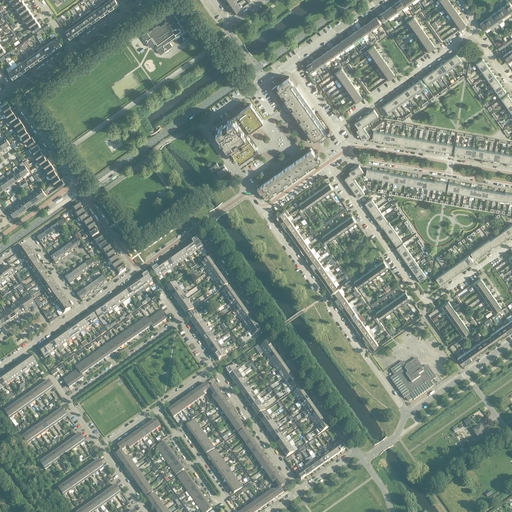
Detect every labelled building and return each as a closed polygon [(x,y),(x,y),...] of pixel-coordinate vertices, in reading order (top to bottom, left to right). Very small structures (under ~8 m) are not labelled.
[(22,0),(20,0),(15,5),(18,9),(25,4),(22,0)] [(103,0),(103,1),(110,10),(114,7),(109,0),(103,0)] [(237,3),(235,0),(232,0),(227,4),(230,8),(237,3)] [(399,0),(397,1),(402,9),(404,11),(409,8),(407,5),(403,0),(399,0)] [(449,1),(448,0),(447,0),(441,4),(444,8),(451,3),(449,1)] [(110,10),(103,1),(99,4),(105,13),(110,10)] [(402,9),(397,1),(394,3),(395,4),(393,5),(398,12),(402,9)] [(241,8),(237,3),(230,8),(233,13),(241,8)] [(453,6),(451,3),(444,8),(447,12),(454,8),(453,7),(453,6)] [(28,8),(25,4),(18,9),(21,13),(28,8)] [(105,13),(99,4),(95,7),(96,9),(101,16),(105,13)] [(398,12),(393,5),(391,6),(388,8),(393,15),(398,12)] [(504,6),(501,8),(506,15),(507,18),(511,15),(510,12),(505,6),(504,7),(504,6)] [(31,13),(28,8),(21,13),(24,18),(31,13)] [(385,10),(384,12),(390,21),(395,18),(393,15),(388,8),(385,10)] [(455,9),(454,8),(447,12),(450,17),(457,12),(455,9)] [(506,15),(501,8),(498,10),(498,11),(497,12),(502,18),(506,15)] [(101,16),(96,9),(92,12),(96,19),(101,16)] [(163,16),(164,18),(167,21),(160,26),(159,25),(158,25),(153,28),(152,29),(148,31),(148,30),(141,35),(142,36),(142,37),(143,40),(145,40),(146,42),(146,43),(148,46),(149,46),(149,47),(150,46),(155,43),(158,46),(156,47),(160,54),(161,53),(163,53),(165,52),(165,50),(167,49),(168,49),(171,47),(171,46),(172,46),(170,42),(175,38),(179,44),(180,43),(182,43),(184,41),(184,40),(186,39),(187,39),(190,37),(190,36),(191,35),(187,28),(185,30),(182,27),(183,26),(188,23),(188,21),(188,20),(186,18),(185,17),(183,16),(184,14),(182,12),(181,12),(180,10),(174,15),(173,13),(174,12),(171,9),(167,11),(168,12),(163,16)] [(90,10),(85,13),(92,22),(96,19),(92,12),(90,10)] [(382,13),(379,15),(385,24),(390,21),(384,12),(382,13)] [(459,15),(457,12),(450,17),(453,21),(460,16),(459,15)] [(495,12),(493,14),(497,21),(499,23),(503,21),(502,18),(497,12),(496,13),(495,12)] [(35,17),(31,13),(24,18),(27,22),(35,17)] [(92,22),(85,13),(81,16),(88,25),(92,22)] [(499,23),(497,21),(493,14),(490,16),(490,17),(489,17),(495,26),(499,23)] [(81,16),(77,19),(83,29),(88,25),(81,16)] [(461,17),(460,16),(453,21),(456,25),(463,20),(461,17)] [(38,21),(35,17),(27,22),(30,27),(38,21)] [(374,18),(372,20),(377,27),(381,23),(377,17),(375,18),(374,18)] [(407,22),(410,26),(417,22),(416,20),(414,17),(407,22)] [(495,26),(489,17),(487,18),(484,20),(489,27),(491,29),(495,26)] [(77,19),(72,22),(73,23),(79,32),(83,29),(77,19)] [(377,27),(372,20),(369,22),(367,23),(372,30),(377,27)] [(466,24),(463,20),(456,25),(459,29),(465,25),(464,25),(466,24)] [(489,27),(484,20),(480,23),(481,24),(485,30),(489,27)] [(41,26),(38,21),(30,27),(34,31),(41,26)] [(417,23),(417,22),(410,26),(413,30),(420,25),(418,23),(417,23)] [(79,32),(73,23),(68,26),(70,28),(74,35),(79,32)] [(372,30),(367,23),(365,25),(365,24),(362,26),(367,33),(372,30)] [(422,28),(420,25),(413,30),(416,34),(422,30),(422,29),(422,28)] [(367,33),(362,26),(359,28),(360,29),(358,30),(363,37),(367,33)] [(74,35),(70,28),(65,31),(70,38),(74,35)] [(363,37),(358,30),(356,31),(353,33),(358,40),(363,37)] [(423,31),(422,30),(416,34),(419,39),(426,34),(424,31),(423,31)] [(358,40),(353,33),(350,35),(349,36),(353,43),(358,40)] [(428,37),(426,34),(419,39),(422,43),(428,38),(427,37),(428,37)] [(51,38),(52,40),(57,47),(62,44),(55,35),(51,38)] [(353,43),(349,36),(347,38),(346,37),(344,39),(349,46),(353,43)] [(429,40),(428,38),(422,43),(425,47),(432,42),(430,39),(429,40)] [(349,46),(344,39),(341,41),(341,42),(339,43),(344,50),(349,46)] [(57,47),(52,40),(48,43),(53,50),(57,47)] [(434,46),(432,42),(425,47),(428,51),(433,47),(434,46)] [(53,50),(48,43),(44,46),(48,53),(53,50)] [(344,50),(339,43),(337,44),(334,46),(339,53),(344,50)] [(367,50),(370,54),(376,50),(376,49),(376,48),(374,45),(367,50)] [(48,53),(44,46),(39,49),(44,56),(48,53)] [(339,53),(334,46),(331,48),(332,48),(330,50),(335,56),(339,53)] [(44,56),(39,49),(35,52),(40,59),(44,56)] [(335,56),(330,50),(328,51),(325,52),(330,60),(335,56)] [(377,51),(376,50),(370,54),(373,59),(380,54),(378,51),(377,51)] [(40,59),(35,52),(30,55),(35,62),(40,59)] [(330,60),(325,52),(322,54),(322,55),(320,56),(325,63),(330,60)] [(511,59),(507,53),(503,55),(504,57),(508,63),(511,59)] [(382,57),(380,54),(373,59),(376,63),(382,58),(381,57),(382,57)] [(454,56),(452,57),(457,64),(462,61),(456,54),(454,55),(454,56)] [(35,62),(30,55),(26,59),(31,66),(35,62)] [(327,65),(325,63),(320,56),(319,57),(318,57),(316,59),(321,66),(323,65),(324,67),(327,65)] [(457,64),(452,57),(451,59),(450,58),(448,60),(453,67),(457,64)] [(383,60),(382,58),(376,63),(379,67),(386,62),(384,59),(383,60)] [(474,64),(477,68),(485,63),(483,61),(484,61),(482,58),(474,64)] [(13,59),(9,62),(11,65),(18,75),(22,72),(17,65),(13,59)] [(31,66),(26,59),(21,62),(26,69),(31,66)] [(321,66),(316,59),(313,61),(311,63),(316,69),(321,66)] [(453,67),(448,60),(445,61),(446,62),(444,63),(449,70),(453,67)] [(26,69),(21,62),(17,65),(22,72),(26,69)] [(388,65),(386,62),(379,67),(382,71),(388,66),(387,65),(388,65)] [(316,69),(311,63),(309,64),(306,66),(311,73),(316,69)] [(449,70),(444,63),(442,65),(442,64),(439,65),(445,73),(449,70)] [(486,65),(485,63),(477,68),(480,72),(488,67),(486,64),(486,65)] [(18,75),(11,65),(6,69),(13,78),(18,75)] [(445,73),(439,65),(437,67),(438,68),(436,69),(441,76),(445,73)] [(389,68),(388,66),(382,71),(385,75),(391,70),(390,68),(389,68)] [(490,69),(488,67),(480,72),(483,76),(490,71),(489,70),(490,69)] [(334,73),(337,77),(344,73),(343,71),(344,71),(341,68),(334,73)] [(441,76),(436,69),(434,70),(433,70),(431,71),(437,79),(441,76)] [(394,74),(391,70),(385,75),(388,80),(393,76),(393,75),(394,74)] [(437,79),(431,71),(429,73),(429,74),(427,75),(432,82),(437,79)] [(492,73),(490,71),(483,76),(486,80),(494,75),(492,73)] [(345,74),(344,73),(337,77),(340,81),(347,77),(345,74)] [(432,82),(427,75),(426,76),(425,76),(423,77),(428,85),(432,82)] [(496,77),(494,75),(486,80),(489,85),(496,80),(495,78),(496,77)] [(272,89),(309,141),(309,142),(310,142),(319,136),(321,138),(331,130),(318,111),(315,113),(289,76),(272,88),(272,89)] [(349,79),(347,77),(340,81),(343,86),(350,81),(349,80),(349,79)] [(419,81),(417,83),(422,90),(426,87),(421,79),(418,81),(419,81)] [(497,81),(496,80),(489,85),(492,89),(500,83),(498,81),(497,81)] [(351,82),(350,81),(343,86),(346,90),(353,85),(351,82)] [(422,90),(417,83),(415,84),(414,83),(412,85),(418,93),(422,90)] [(502,86),(500,83),(492,89),(495,93),(502,88),(501,86),(502,86)] [(355,88),(353,85),(346,90),(349,94),(356,89),(355,88)] [(418,93),(412,85),(410,86),(410,87),(408,88),(413,96),(418,93)] [(413,96),(408,88),(407,90),(406,89),(404,91),(409,98),(413,96)] [(503,90),(502,88),(495,93),(498,97),(506,92),(504,89),(503,90)] [(357,91),(356,89),(349,94),(352,98),(359,93),(357,90),(357,91)] [(409,98),(404,91),(401,92),(402,93),(400,94),(405,101),(409,98)] [(362,97),(359,93),(352,98),(355,102),(361,98),(362,97)] [(405,101),(400,94),(398,96),(398,95),(395,97),(401,104),(405,101)] [(509,96),(507,94),(500,99),(503,104),(510,99),(508,97),(509,96)] [(401,104),(395,97),(393,98),(393,99),(392,100),(397,107),(401,104)] [(511,100),(510,99),(503,104),(506,108),(511,103),(511,100)] [(397,107),(392,100),(390,101),(389,101),(387,102),(393,110),(397,107)] [(0,111),(0,113),(11,106),(7,101),(0,106),(2,110),(0,111)] [(385,105),(380,109),(385,116),(393,110),(387,102),(385,104),(385,105)] [(233,115),(218,126),(216,127),(216,128),(216,129),(217,130),(227,144),(238,159),(239,160),(239,161),(240,161),(242,160),(241,159),(255,150),(257,149),(257,148),(257,147),(256,146),(247,133),(261,123),(263,122),(263,121),(263,120),(262,119),(252,105),(251,104),(251,103),(250,103),(250,104),(248,105),(233,115)] [(14,111),(11,106),(0,113),(0,114),(1,116),(4,113),(7,116),(14,111)] [(369,111),(368,111),(373,119),(378,115),(374,109),(371,110),(370,109),(369,110),(369,111)] [(17,116),(14,111),(7,116),(9,120),(5,122),(6,124),(17,116)] [(373,119),(368,111),(367,112),(367,111),(365,113),(366,114),(364,116),(369,122),(373,119)] [(21,121),(17,116),(6,124),(8,126),(11,123),(14,126),(21,121)] [(360,117),(359,118),(364,125),(369,122),(364,116),(362,117),(361,116),(359,117),(360,117)] [(364,125),(359,118),(358,119),(357,118),(356,119),(357,121),(355,122),(359,128),(359,129),(363,126),(364,125)] [(24,126),(21,121),(14,126),(16,129),(12,132),(13,134),(24,126)] [(28,131),(24,126),(13,134),(15,135),(18,133),(21,136),(28,131)] [(359,129),(359,128),(356,130),(358,132),(356,134),(358,135),(359,136),(366,131),(363,126),(359,129)] [(31,136),(28,131),(21,136),(23,139),(19,142),(20,144),(31,136)] [(370,135),(366,131),(359,136),(359,137),(360,139),(362,138),(363,140),(370,135)] [(20,144),(18,145),(19,147),(25,143),(28,146),(35,141),(31,136),(20,144)] [(0,141),(0,143),(3,148),(6,152),(9,149),(7,147),(6,147),(10,144),(5,137),(1,139),(2,140),(0,141)] [(37,143),(29,148),(27,150),(30,153),(28,154),(29,156),(40,148),(37,143)] [(44,153),(40,148),(29,156),(30,158),(34,155),(36,158),(44,153)] [(264,194),(263,195),(265,198),(319,159),(317,156),(318,156),(316,152),(315,153),(311,148),(310,148),(257,185),(257,186),(261,191),(262,191),(264,194)] [(47,158),(44,153),(36,158),(39,162),(35,164),(36,166),(47,158)] [(218,157),(206,165),(213,174),(217,172),(220,176),(228,170),(218,157)] [(51,163),(47,158),(36,166),(37,168),(41,165),(43,168),(51,163)] [(18,169),(22,175),(23,176),(26,174),(26,173),(29,171),(22,161),(19,164),(20,166),(21,166),(22,166),(18,169)] [(54,168),(51,163),(43,168),(45,171),(42,174),(43,176),(54,168)] [(354,166),(353,167),(358,174),(363,171),(359,165),(356,166),(355,165),(354,166)] [(12,174),(16,180),(16,181),(20,178),(19,177),(22,175),(18,169),(16,166),(12,168),(14,171),(15,170),(15,171),(12,174)] [(358,174),(353,167),(352,168),(352,167),(350,168),(351,170),(349,172),(351,174),(354,178),(358,174)] [(57,173),(54,168),(43,176),(44,177),(48,175),(50,178),(57,173)] [(5,178),(10,184),(10,185),(14,183),(13,182),(16,180),(12,174),(9,170),(6,173),(8,175),(9,175),(5,178)] [(61,178),(57,173),(50,178),(52,181),(49,184),(50,186),(61,178)] [(351,174),(345,178),(346,181),(345,182),(346,183),(347,184),(355,179),(354,178),(351,174)] [(0,181),(0,184),(3,189),(4,190),(7,187),(7,186),(10,184),(5,178),(3,175),(0,176),(0,177),(1,180),(2,179),(3,180),(0,181)] [(64,183),(61,178),(50,186),(51,187),(55,185),(57,188),(64,183)] [(358,183),(355,179),(347,184),(348,185),(347,185),(348,187),(350,186),(351,188),(358,183)] [(333,189),(329,183),(327,185),(326,184),(324,186),(329,192),(333,189)] [(361,188),(358,183),(351,188),(353,190),(351,191),(353,193),(353,192),(354,193),(361,188)] [(329,192),(324,186),(322,187),(323,188),(321,189),(325,195),(329,192)] [(35,193),(39,199),(39,200),(42,198),(41,197),(45,194),(40,187),(37,190),(37,191),(35,193)] [(364,193),(361,188),(354,193),(354,194),(355,196),(357,195),(358,197),(364,193)] [(325,195),(321,189),(318,191),(318,190),(316,192),(321,198),(325,195)] [(28,197),(32,203),(33,204),(35,203),(35,202),(39,199),(35,193),(34,192),(30,194),(31,195),(28,197)] [(321,198),(316,192),(314,193),(315,194),(312,195),(316,201),(321,198)] [(167,197),(164,193),(159,193),(156,198),(159,202),(165,202),(167,197)] [(316,201),(312,195),(310,197),(310,196),(308,198),(312,204),(316,201)] [(22,202),(26,208),(27,209),(29,207),(29,206),(32,203),(28,197),(24,199),(25,200),(22,202)] [(312,204),(308,198),(306,199),(306,200),(304,201),(308,207),(312,204)] [(365,203),(369,208),(375,203),(371,198),(365,203)] [(15,206),(20,212),(20,213),(23,212),(22,211),(26,208),(22,202),(21,201),(18,203),(18,204),(15,206)] [(308,207),(304,201),(302,203),(301,202),(299,204),(304,210),(308,207)] [(70,214),(71,216),(82,208),(79,203),(72,208),(74,212),(70,214)] [(378,208),(375,203),(369,208),(372,212),(378,208)] [(12,209),(9,211),(14,218),(16,216),(16,215),(20,212),(15,206),(11,208),(12,209)] [(86,213),(82,208),(71,216),(73,218),(76,215),(79,218),(86,213)] [(381,213),(378,208),(372,212),(375,217),(381,213)] [(286,209),(277,216),(278,218),(278,219),(280,222),(281,221),(280,221),(288,216),(290,214),(286,209)] [(89,218),(86,213),(79,218),(81,222),(77,224),(78,226),(89,218)] [(385,217),(381,213),(375,217),(378,222),(385,217)] [(291,220),(288,216),(280,221),(281,221),(284,225),(284,226),(291,220)] [(349,217),(347,218),(352,225),(356,222),(352,216),(350,218),(349,217)] [(388,222),(385,217),(378,222),(382,227),(383,226),(382,226),(388,222)] [(56,224),(61,230),(61,231),(65,228),(64,228),(67,225),(62,218),(60,220),(60,221),(56,224)] [(93,223),(89,218),(78,226),(79,228),(83,225),(85,228),(93,223)] [(352,225),(347,218),(345,220),(346,220),(344,222),(348,228),(352,225)] [(294,225),(291,220),(284,226),(284,225),(283,226),(285,229),(286,228),(287,230),(294,225)] [(389,221),(388,222),(382,226),(383,226),(386,231),(392,226),(389,221)] [(348,228),(344,222),(341,224),(341,223),(339,224),(343,231),(348,228)] [(50,228),(54,234),(55,235),(58,233),(58,232),(61,230),(56,224),(56,223),(53,225),(54,226),(50,228)] [(96,228),(93,223),(85,228),(88,231),(84,234),(85,236),(96,228)] [(343,231),(339,224),(337,225),(337,226),(335,228),(339,234),(343,231)] [(297,230),(294,225),(287,230),(290,235),(297,230)] [(395,231),(392,226),(386,231),(389,235),(395,231)] [(44,233),(48,239),(48,240),(52,237),(51,236),(54,234),(50,228),(49,227),(47,229),(47,230),(44,233)] [(100,233),(96,228),(85,236),(86,237),(90,235),(92,238),(100,233)] [(339,234),(335,228),(333,229),(332,229),(330,230),(335,237),(339,234)] [(301,234),(297,230),(290,235),(294,239),(301,234)] [(335,237),(330,230),(329,231),(329,232),(327,234),(331,240),(335,237)] [(508,236),(504,230),(499,233),(504,239),(508,236)] [(399,235),(395,231),(389,235),(392,240),(399,235)] [(45,241),(48,239),(44,233),(43,232),(41,234),(37,237),(42,244),(46,242),(45,241)] [(303,233),(301,234),(294,239),(297,244),(306,237),(303,233)] [(504,239),(499,233),(494,236),(499,243),(504,239)] [(331,240),(327,234),(325,235),(324,235),(322,236),(327,243),(331,240)] [(95,242),(98,246),(105,240),(102,235),(90,243),(92,245),(95,242)] [(402,240),(399,235),(392,240),(396,245),(402,240)] [(494,236),(490,239),(490,240),(494,245),(493,245),(494,246),(499,243),(494,236)] [(306,237),(297,244),(300,249),(307,244),(310,242),(307,237),(306,237)] [(70,243),(74,249),(75,250),(77,248),(77,247),(81,245),(76,238),(72,240),(73,241),(70,243)] [(197,239),(192,242),(200,254),(201,253),(199,250),(202,247),(197,239)] [(489,239),(485,242),(489,248),(493,245),(494,245),(490,240),(490,239),(489,239)] [(109,245),(105,240),(98,246),(100,249),(96,251),(97,253),(109,245)] [(63,248),(68,254),(71,253),(70,252),(74,249),(70,243),(69,242),(66,245),(63,248)] [(200,254),(192,242),(188,245),(193,253),(197,251),(199,254),(200,254)] [(489,248),(485,242),(480,245),(484,252),(489,248)] [(396,247),(400,252),(406,248),(403,243),(396,247)] [(311,249),(307,244),(300,249),(303,253),(311,249)] [(112,250),(109,245),(97,253),(99,255),(102,252),(105,255),(112,250)] [(193,253),(188,245),(183,248),(191,260),(192,259),(190,256),(193,253)] [(484,252),(480,245),(475,249),(480,255),(484,252)] [(19,252),(23,257),(30,251),(27,247),(19,252)] [(57,252),(61,258),(62,259),(64,257),(64,256),(68,254),(63,248),(63,247),(59,249),(60,250),(57,252)] [(191,260),(183,248),(179,251),(185,260),(188,257),(191,261),(191,260)] [(409,252),(406,248),(400,252),(403,257),(409,252)] [(314,253),(311,249),(303,253),(307,258),(314,253)] [(480,255),(475,249),(470,252),(475,258),(480,255)] [(115,255),(112,250),(105,255),(107,259),(103,261),(104,263),(115,255)] [(33,256),(30,251),(23,257),(26,261),(32,257),(33,256)] [(57,261),(61,258),(57,252),(57,251),(53,254),(54,254),(51,257),(55,264),(58,262),(57,261)] [(185,260),(179,251),(174,255),(183,266),(181,262),(185,260)] [(314,253),(307,258),(308,260),(307,261),(309,264),(310,263),(317,258),(319,257),(316,252),(314,253)] [(413,257),(409,252),(403,257),(406,262),(413,257)] [(469,254),(464,258),(468,264),(473,261),(469,254)] [(119,260),(115,255),(104,263),(106,265),(109,262),(112,265),(119,260)] [(183,266),(174,255),(170,258),(176,266),(179,263),(182,267),(183,266)] [(84,263),(89,270),(93,268),(92,267),(95,265),(88,256),(85,258),(87,260),(88,260),(88,261),(84,263)] [(35,261),(32,257),(26,261),(25,262),(28,266),(35,261)] [(416,262),(413,257),(406,262),(410,266),(416,262)] [(176,266),(170,258),(166,261),(174,272),(175,272),(172,268),(176,266)] [(200,270),(201,271),(212,263),(209,258),(201,264),(203,268),(200,270)] [(320,263),(317,258),(310,263),(313,267),(313,268),(320,263)] [(468,264),(464,258),(459,261),(464,267),(468,264)] [(78,268),(82,274),(83,275),(86,272),(89,270),(84,263),(82,260),(79,263),(80,265),(81,264),(82,265),(78,268)] [(122,265),(119,260),(112,265),(114,268),(110,271),(111,273),(122,265)] [(38,265),(35,261),(28,266),(31,271),(38,265)] [(174,272),(166,261),(161,264),(167,272),(170,270),(173,273),(174,272)] [(381,262),(379,263),(384,270),(388,267),(384,261),(381,263),(381,262)] [(464,267),(459,261),(455,264),(459,271),(464,267)] [(419,266),(416,262),(410,266),(413,271),(419,266)] [(215,267),(212,263),(201,271),(201,272),(205,269),(207,273),(215,267)] [(324,267),(320,263),(313,268),(313,267),(312,268),(315,271),(315,270),(317,272),(324,267)] [(384,270),(379,263),(377,265),(378,265),(375,267),(379,273),(384,270)] [(167,272),(161,264),(157,267),(165,279),(166,278),(163,275),(167,272)] [(459,271),(455,264),(450,268),(454,274),(459,271)] [(42,270),(38,265),(31,271),(34,275),(42,270)] [(71,272),(76,279),(80,277),(79,276),(82,274),(78,268),(76,265),(72,267),(74,269),(75,269),(75,270),(71,272)] [(126,270),(122,265),(111,273),(112,275),(116,272),(119,275),(126,270)] [(324,267),(317,272),(320,277),(327,272),(330,270),(327,265),(324,267)] [(9,266),(4,270),(9,277),(14,274),(9,266)] [(423,271),(419,266),(413,271),(416,276),(423,271)] [(165,279),(157,267),(152,270),(158,278),(162,276),(164,279),(165,279)] [(218,272),(215,267),(207,273),(210,276),(206,279),(207,280),(218,272)] [(379,273),(375,267),(373,269),(372,268),(371,269),(375,276),(379,273)] [(454,274),(450,268),(445,271),(450,277),(454,274)] [(73,281),(76,279),(71,272),(69,269),(66,272),(68,274),(68,273),(69,274),(65,277),(70,284),(73,281)] [(375,276),(371,269),(369,271),(367,273),(371,279),(375,276)] [(9,277),(4,270),(0,272),(0,273),(0,274),(5,280),(9,277)] [(45,274),(42,270),(34,275),(37,279),(45,274)] [(426,276),(423,271),(416,276),(420,280),(426,276)] [(450,277),(445,271),(441,274),(445,281),(450,277)] [(221,276),(218,272),(207,280),(207,281),(211,278),(213,282),(221,276)] [(330,277),(327,272),(320,277),(323,281),(330,277)] [(371,279),(367,273),(365,274),(364,274),(362,275),(367,282),(371,279)] [(48,279),(45,274),(37,279),(40,284),(48,279)] [(147,274),(143,277),(151,289),(152,288),(149,285),(153,282),(147,274)] [(330,277),(323,281),(326,286),(334,281),(337,279),(334,274),(330,277)] [(445,281),(441,274),(436,278),(440,284),(445,281)] [(96,280),(100,286),(101,287),(103,285),(107,282),(102,275),(98,277),(99,278),(96,280)] [(367,282),(362,275),(360,276),(361,277),(359,279),(363,285),(367,282)] [(225,280),(221,276),(213,282),(216,285),(212,288),(213,289),(225,280)] [(143,277),(138,280),(146,292),(151,289),(143,277)] [(474,282),(477,287),(484,282),(482,280),(482,281),(480,278),(474,282)] [(51,283),(48,279),(40,284),(43,288),(51,283)] [(90,285),(94,291),(94,292),(97,290),(96,289),(100,286),(96,280),(95,279),(92,282),(92,283),(90,285)] [(363,285),(359,279),(356,280),(354,281),(358,288),(363,285)] [(138,280),(134,283),(142,295),(146,292),(138,280)] [(228,285),(225,280),(213,289),(214,289),(217,287),(220,291),(228,285)] [(337,286),(334,281),(326,286),(330,291),(337,286)] [(167,288),(170,292),(182,284),(181,283),(178,286),(175,282),(167,288)] [(485,284),(484,282),(477,287),(480,291),(486,287),(484,285),(485,284)] [(54,287),(51,283),(43,288),(47,293),(54,287)] [(134,283),(129,286),(135,294),(137,298),(142,295),(134,283)] [(83,289),(88,295),(88,296),(91,294),(90,294),(94,291),(90,285),(89,284),(86,286),(86,287),(83,289)] [(182,284),(170,292),(174,297),(182,291),(185,289),(182,285),(183,285),(182,284)] [(135,294),(129,286),(125,290),(133,301),(134,301),(131,297),(135,294)] [(57,292),(54,287),(47,293),(45,294),(48,299),(50,297),(57,292)] [(232,291),(229,287),(221,292),(224,296),(220,299),(221,299),(232,291)] [(487,289),(486,287),(480,291),(483,295),(489,291),(488,289),(487,289)] [(84,298),(88,295),(83,289),(83,288),(79,291),(80,292),(77,294),(82,301),(84,299),(84,298)] [(342,293),(338,288),(331,293),(333,295),(332,296),(334,299),(335,298),(342,293)] [(133,301),(125,290),(120,293),(126,301),(130,298),(132,302),(133,301)] [(184,294),(182,291),(174,297),(177,301),(188,293),(188,292),(184,294)] [(235,296),(232,291),(221,299),(221,300),(225,298),(227,301),(235,296)] [(491,292),(489,291),(483,295),(486,299),(492,295),(490,293),(491,292)] [(60,296),(57,292),(50,297),(53,301),(60,296)] [(403,293),(401,294),(405,301),(410,298),(406,292),(403,294),(403,293)] [(34,303),(27,293),(23,296),(24,298),(30,307),(32,306),(31,305),(34,303)] [(126,301),(120,293),(116,296),(124,307),(125,307),(123,303),(126,301)] [(189,294),(188,293),(177,301),(180,305),(188,300),(185,296),(189,294)] [(345,298),(342,293),(335,298),(338,302),(338,303),(345,298)] [(405,301),(401,294),(399,296),(397,298),(401,304),(405,301)] [(493,298),(492,295),(486,299),(489,304),(495,299),(494,297),(493,298)] [(63,301),(60,296),(53,301),(56,306),(57,305),(63,301)] [(124,307),(116,296),(112,299),(117,307),(121,304),(123,308),(124,307)] [(238,300),(235,296),(227,301),(230,305),(226,307),(227,308),(238,300)] [(30,307),(24,298),(19,302),(25,310),(28,308),(30,307)] [(348,302),(345,298),(338,303),(338,302),(337,303),(339,306),(340,305),(341,307),(348,302)] [(401,304),(397,298),(395,300),(394,299),(392,300),(397,307),(401,304)] [(112,299),(107,302),(115,314),(120,310),(117,307),(112,299)] [(497,301),(495,299),(489,304),(492,308),(498,304),(496,301),(497,301)] [(64,300),(63,301),(57,305),(60,310),(67,304),(64,300)] [(190,303),(188,300),(180,305),(183,310),(194,302),(194,301),(190,303)] [(242,304),(238,300),(227,308),(227,309),(231,307),(233,310),(242,304)] [(397,307),(392,300),(391,302),(389,304),(393,310),(397,307)] [(351,301),(348,302),(341,307),(345,312),(352,307),(354,305),(351,301)] [(442,305),(445,310),(451,305),(450,303),(449,304),(447,301),(442,305)] [(25,310),(19,302),(15,305),(21,314),(22,313),(22,312),(25,310)] [(115,314),(107,302),(103,305),(108,313),(112,311),(115,314)] [(195,302),(194,302),(183,310),(186,314),(194,309),(192,305),(195,302)] [(71,309),(67,304),(60,310),(63,314),(71,309)] [(245,309),(242,304),(233,310),(236,314),(232,316),(233,317),(245,309)] [(393,310),(389,304),(387,306),(386,305),(384,306),(389,313),(393,310)] [(499,306),(498,304),(492,308),(495,312),(501,307),(500,305),(499,306)] [(21,314),(15,305),(10,308),(15,316),(18,314),(19,315),(21,314)] [(108,313),(103,305),(98,308),(107,320),(107,319),(105,316),(108,313)] [(445,310),(443,311),(445,315),(447,313),(448,314),(454,310),(452,307),(453,307),(451,305),(445,310)] [(389,313),(384,306),(382,307),(383,308),(380,310),(385,316),(389,313)] [(355,312),(352,307),(345,312),(348,317),(355,312)] [(15,316),(10,308),(5,312),(11,320),(13,319),(13,318),(15,316)] [(107,320),(98,308),(94,311),(99,319),(103,317),(106,320),(107,320)] [(248,313),(245,309),(233,317),(234,318),(237,315),(240,319),(248,313)] [(162,310),(157,314),(163,322),(168,319),(162,310)] [(198,314),(195,310),(187,316),(191,321),(202,312),(198,314)] [(385,316),(380,310),(378,311),(376,312),(380,319),(385,316)] [(455,312),(454,310),(448,314),(451,318),(457,313),(456,311),(455,312)] [(11,320),(5,312),(1,315),(6,323),(9,321),(10,321),(11,320)] [(98,320),(92,312),(88,316),(96,327),(97,327),(94,323),(98,320)] [(203,313),(202,312),(191,321),(194,325),(202,319),(199,316),(203,313)] [(358,316),(355,312),(348,317),(351,321),(358,316)] [(251,318),(248,313),(240,319),(242,323),(239,325),(239,326),(251,318)] [(459,315),(457,313),(451,318),(454,322),(459,318),(458,316),(459,315)] [(163,322),(157,314),(152,317),(158,325),(163,322)] [(59,315),(49,322),(50,323),(60,317),(59,315)] [(96,327),(88,316),(83,319),(89,327),(93,324),(95,328),(96,327)] [(362,321),(358,316),(351,321),(355,326),(362,321)] [(146,317),(141,321),(147,329),(151,326),(152,326),(148,320),(146,317)] [(152,317),(148,320),(152,326),(151,326),(153,329),(158,325),(152,317)] [(254,322),(251,318),(239,326),(240,327),(243,324),(246,328),(254,322)] [(461,320),(459,318),(454,322),(456,326),(463,322),(462,320),(461,320)] [(89,327),(83,319),(79,322),(87,333),(88,333),(86,329),(89,327)] [(204,323),(202,319),(194,325),(197,329),(208,321),(208,320),(204,323)] [(147,329),(141,321),(137,324),(142,332),(147,329)] [(209,322),(208,321),(197,329),(200,334),(208,328),(205,325),(209,322)] [(365,326),(362,321),(355,326),(358,331),(365,326)] [(87,333),(79,322),(75,325),(80,333),(84,330),(86,334),(87,333)] [(257,327),(254,322),(246,328),(248,331),(245,334),(246,335),(257,327)] [(464,324),(463,322),(456,326),(459,330),(465,326),(464,324)] [(142,332),(137,324),(132,327),(138,336),(142,332)] [(80,333),(75,325),(70,328),(78,340),(79,339),(77,336),(80,333)] [(510,332),(509,332),(504,325),(499,328),(504,335),(506,334),(506,335),(510,332)] [(368,330),(365,326),(358,331),(361,335),(368,330)] [(467,329),(465,326),(459,330),(462,335),(469,330),(468,328),(467,329)] [(138,336),(132,327),(127,331),(133,339),(138,336)] [(260,331),(257,327),(246,335),(246,336),(250,333),(252,337),(260,331)] [(78,340),(70,328),(66,331),(71,339),(75,337),(77,340),(78,340)] [(210,332),(208,328),(200,334),(203,338),(215,330),(214,329),(210,332)] [(504,335),(499,328),(495,331),(500,338),(504,335)] [(368,330),(361,335),(362,337),(362,338),(364,341),(365,340),(364,340),(372,335),(374,333),(371,329),(368,330)] [(215,331),(215,330),(203,338),(206,343),(214,337),(212,333),(215,331)] [(71,339),(66,331),(61,334),(70,346),(70,345),(68,342),(71,339)] [(133,339),(127,331),(122,334),(128,342),(133,339)] [(500,338),(495,331),(490,334),(495,342),(500,338)] [(70,346),(61,334),(57,337),(63,345),(66,343),(69,346),(70,346)] [(128,342),(122,334),(118,337),(124,345),(128,342)] [(495,342),(490,334),(485,338),(490,345),(495,342)] [(375,340),(372,335),(364,340),(365,340),(368,344),(368,345),(375,340)] [(63,345),(57,337),(53,340),(61,352),(62,351),(59,348),(63,345)] [(124,345),(118,337),(113,341),(119,349),(124,345)] [(217,341),(214,337),(206,343),(209,347),(221,339),(220,338),(217,341)] [(490,345),(485,338),(481,341),(486,348),(490,345)] [(221,340),(221,339),(209,347),(212,351),(220,346),(218,342),(221,340)] [(61,352),(53,340),(48,344),(54,352),(57,349),(60,353),(61,352)] [(378,345),(375,340),(368,345),(368,344),(367,345),(369,348),(370,348),(371,350),(378,345)] [(119,349),(113,341),(108,344),(114,352),(119,349)] [(486,348),(481,341),(476,344),(481,351),(486,348)] [(259,354),(271,346),(268,342),(260,347),(262,351),(259,354)] [(54,352),(48,344),(44,347),(52,358),(53,358),(50,354),(54,352)] [(114,352),(108,344),(104,347),(110,355),(114,352)] [(481,351),(476,344),(471,348),(476,355),(481,351)] [(223,349),(220,346),(212,351),(216,356),(227,348),(226,347),(223,349)] [(274,351),(271,346),(259,354),(260,355),(263,353),(266,356),(274,351)] [(52,358),(44,347),(39,350),(45,358),(49,355),(51,359),(52,358)] [(110,355),(104,347),(99,350),(105,359),(110,355)] [(228,349),(227,348),(216,356),(219,360),(227,355),(224,351),(228,349)] [(476,355),(471,348),(467,351),(472,358),(472,359),(476,356),(475,356),(476,355)] [(105,359),(99,350),(94,354),(100,362),(105,359)] [(277,355),(274,351),(266,356),(268,360),(265,362),(266,363),(277,355)] [(472,358),(467,351),(462,354),(467,361),(472,358)] [(100,362),(94,354),(90,357),(95,365),(100,362)] [(468,362),(467,361),(462,354),(457,358),(462,365),(463,364),(464,365),(468,362)] [(37,364),(31,355),(27,359),(35,370),(36,370),(33,366),(37,364)] [(280,359),(277,355),(266,363),(266,364),(270,362),(272,365),(280,359)] [(95,365),(90,357),(85,360),(91,369),(95,365)] [(395,376),(390,379),(404,398),(406,397),(408,401),(409,401),(413,399),(414,400),(433,386),(430,382),(436,378),(427,365),(423,368),(418,361),(418,359),(417,358),(415,358),(414,359),(414,360),(406,366),(403,361),(391,370),(395,376)] [(35,370),(27,359),(22,362),(28,370),(32,367),(34,371),(35,370)] [(283,364),(280,359),(272,365),(275,369),(271,371),(272,372),(283,364)] [(91,369),(85,360),(80,364),(86,372),(91,369)] [(28,370),(22,362),(18,365),(26,376),(27,376),(24,372),(28,370)] [(86,372),(80,364),(75,367),(77,370),(78,370),(81,375),(82,375),(86,372)] [(286,368),(283,364),(272,372),(272,373),(276,370),(278,374),(286,368)] [(26,376),(18,365),(13,368),(19,376),(23,374),(25,377),(26,376)] [(226,371),(229,376),(241,367),(240,367),(237,369),(234,365),(231,368),(226,371)] [(241,368),(241,367),(229,376),(232,380),(240,374),(238,371),(241,368)] [(19,376),(13,368),(9,371),(17,383),(18,382),(16,379),(19,376)] [(290,373),(286,368),(278,374),(281,378),(277,380),(278,381),(290,373)] [(78,370),(77,370),(73,373),(79,381),(84,378),(82,375),(81,375),(78,370)] [(17,383),(9,371),(5,374),(10,382),(14,380),(16,383),(17,383)] [(79,381),(73,373),(68,376),(74,385),(79,381)] [(293,377),(290,373),(278,381),(279,382),(282,379),(285,383),(293,377)] [(10,382),(5,374),(0,377),(8,389),(9,388),(7,385),(10,382)] [(243,378),(240,374),(232,380),(235,384),(247,376),(246,375),(243,378)] [(74,385),(68,376),(64,380),(69,388),(74,385)] [(248,377),(247,376),(235,384),(239,389),(247,383),(244,380),(248,377)] [(8,389),(0,377),(0,386),(1,389),(5,386),(7,390),(8,389)] [(296,382),(293,377),(285,383),(287,386),(284,389),(284,390),(296,382)] [(54,387),(49,380),(45,384),(49,391),(54,387)] [(299,386),(296,382),(284,390),(285,391),(288,388),(291,392),(299,386)] [(207,383),(200,388),(202,392),(209,387),(207,383)] [(249,387),(247,383),(239,389),(242,393),(253,385),(253,384),(249,387)] [(49,391),(45,384),(40,387),(45,394),(49,391)] [(211,387),(216,394),(219,392),(214,384),(211,387)] [(254,386),(253,385),(242,393),(245,398),(253,392),(250,388),(254,386)] [(45,394),(40,387),(36,390),(41,397),(45,394)] [(205,395),(202,392),(200,388),(195,392),(200,399),(205,395)] [(303,392),(300,388),(292,394),(295,397),(291,400),(292,400),(303,392)] [(41,397),(36,390),(31,393),(36,400),(41,397)] [(200,399),(195,392),(191,395),(196,402),(200,399)] [(219,392),(216,394),(212,397),(215,401),(222,396),(219,392)] [(255,396),(253,392),(245,398),(248,402),(259,394),(259,393),(255,396)] [(307,397),(303,392),(292,400),(292,401),(296,399),(298,402),(307,397)] [(36,400),(31,393),(27,396),(32,403),(36,400)] [(260,395),(259,394),(248,402),(251,406),(259,401),(257,397),(260,395)] [(196,402),(191,395),(186,398),(191,405),(196,402)] [(32,403),(27,396),(22,399),(27,406),(32,403)] [(226,401),(222,396),(215,401),(218,406),(226,401)] [(310,401),(307,397),(298,402),(301,406),(297,408),(298,409),(310,401)] [(191,405),(186,398),(182,401),(187,408),(191,405)] [(27,406),(22,399),(18,402),(23,409),(27,406)] [(187,408),(182,401),(177,404),(182,411),(187,408)] [(229,405),(226,401),(218,406),(222,410),(229,405)] [(262,404),(259,401),(251,406),(254,411),(266,403),(265,402),(262,404)] [(313,406),(310,401),(298,409),(299,410),(302,408),(305,411),(313,406)] [(23,409),(18,402),(13,406),(18,413),(23,409)] [(266,404),(266,403),(254,411),(257,415),(265,410),(263,406),(266,404)] [(182,411),(177,404),(173,407),(178,414),(182,411)] [(232,410),(229,405),(222,410),(225,414),(232,410)] [(18,413),(13,406),(9,409),(14,416),(18,413)] [(305,411),(302,413),(305,417),(304,417),(304,418),(316,410),(313,406),(305,411)] [(178,414),(173,407),(168,410),(173,417),(178,414)] [(9,409),(4,412),(9,419),(15,427),(18,425),(13,418),(12,419),(11,418),(14,416),(9,409)] [(67,416),(62,409),(58,412),(63,419),(67,416)] [(235,414),(232,410),(225,414),(228,419),(235,414)] [(319,414),(316,410),(304,418),(305,419),(308,417),(311,420),(319,414)] [(269,415),(267,411),(259,417),(262,422),(273,414),(273,413),(269,415)] [(63,419),(58,412),(53,415),(58,422),(63,419)] [(238,418),(235,414),(228,419),(231,423),(238,418)] [(274,414),(273,414),(262,422),(265,426),(273,420),(270,417),(274,414)] [(322,419),(319,414),(311,420),(313,424),(310,426),(311,427),(322,419)] [(58,422),(53,415),(49,418),(54,425),(58,422)] [(54,425),(49,418),(45,422),(50,429),(54,425)] [(241,423),(238,418),(231,423),(234,428),(241,423)] [(469,418),(464,422),(468,427),(473,423),(469,418)] [(156,419),(151,423),(156,430),(160,426),(156,419)] [(325,423),(322,419),(311,427),(311,428),(315,425),(317,429),(325,423)] [(186,426),(190,431),(198,425),(194,420),(186,426)] [(275,424),(273,420),(265,426),(268,431),(280,422),(279,422),(275,424)] [(50,429),(45,422),(40,425),(45,432),(50,429)] [(280,423),(280,422),(268,431),(271,435),(279,429),(277,426),(280,423)] [(156,430),(151,423),(147,426),(152,433),(156,430)] [(244,427),(241,423),(234,428),(237,432),(244,427)] [(317,429),(315,431),(318,435),(328,428),(325,423),(317,429)] [(45,432),(40,425),(36,428),(41,435),(45,432)] [(201,430),(198,425),(190,431),(193,435),(201,430)] [(152,433),(147,426),(142,429),(147,436),(152,433)] [(485,433),(480,426),(473,431),(478,437),(485,433)] [(41,435),(36,428),(31,431),(36,438),(41,435)] [(147,436),(142,429),(138,432),(143,439),(147,436)] [(238,434),(242,439),(249,434),(245,429),(238,434)] [(282,433),(279,429),(271,435),(274,439),(286,431),(285,430),(282,433)] [(204,434),(201,430),(193,435),(196,440),(204,434)] [(36,438),(31,431),(27,434),(32,441),(36,438)] [(286,432),(286,431),(274,439),(277,444),(285,438),(283,435),(286,432)] [(143,439),(138,432),(133,435),(138,442),(143,439)] [(32,441),(27,434),(22,437),(27,444),(32,441)] [(85,441),(80,434),(76,438),(81,445),(85,441)] [(208,439),(204,434),(196,440),(200,445),(208,439)] [(252,438),(249,434),(242,439),(245,443),(252,438)] [(138,442),(133,435),(129,438),(134,445),(138,442)] [(81,445),(76,438),(71,441),(76,448),(81,445)] [(134,445),(129,438),(124,442),(127,445),(129,448),(134,445)] [(255,442),(252,438),(245,443),(248,447),(255,442)] [(288,442),(285,438),(277,444),(280,448),(292,440),(291,439),(288,442)] [(211,444),(208,439),(200,445),(203,449),(211,444)] [(293,441),(292,440),(280,448),(284,453),(292,447),(289,443),(293,441)] [(333,440),(333,441),(341,452),(345,449),(340,441),(336,443),(333,440)] [(76,448),(71,441),(67,444),(72,451),(76,448)] [(156,447),(159,452),(168,446),(164,441),(156,447)] [(341,452),(333,441),(332,441),(334,445),(331,447),(336,455),(341,452)] [(127,445),(124,442),(117,447),(120,450),(127,445)] [(258,447),(255,442),(248,447),(251,452),(258,447)] [(72,451),(67,444),(62,447),(67,454),(72,451)] [(214,448),(211,444),(203,449),(206,454),(214,448)] [(171,451),(168,446),(159,452),(163,457),(171,451)] [(325,446),(324,447),(332,458),(336,455),(331,447),(327,450),(325,446)] [(67,454),(62,447),(58,450),(63,457),(67,454)] [(261,451),(258,447),(251,452),(254,456),(261,451)] [(295,451),(292,447),(284,453),(287,457),(295,451)] [(332,458),(324,447),(323,447),(325,451),(322,453),(328,461),(332,458)] [(63,457),(58,450),(54,453),(58,460),(63,457)] [(207,456),(211,461),(219,455),(216,450),(207,456)] [(116,454),(121,461),(124,458),(119,451),(116,454)] [(174,456),(171,451),(163,457),(166,461),(174,456)] [(264,456),(261,451),(254,456),(257,461),(264,456)] [(316,452),(315,453),(323,465),(328,461),(322,453),(318,456),(316,452)] [(58,460),(54,453),(49,456),(54,463),(58,460)] [(323,465),(315,453),(314,454),(317,457),(313,460),(319,468),(323,465)] [(222,460),(219,455),(211,461),(214,465),(222,460)] [(54,463),(49,456),(45,459),(50,466),(54,463)] [(128,456),(124,458),(121,461),(124,466),(131,461),(128,456)] [(177,460),(174,456),(166,461),(169,466),(177,460)] [(267,460),(264,456),(257,461),(260,465),(267,460)] [(50,466),(45,459),(40,463),(45,470),(50,466)] [(314,471),(306,459),(305,460),(308,463),(304,466),(310,474),(314,471)] [(307,459),(306,459),(314,471),(319,468),(313,460),(309,462),(307,459)] [(104,467),(99,460),(94,464),(99,471),(104,467)] [(181,465),(177,460),(169,466),(173,471),(181,465)] [(226,464),(222,460),(214,465),(217,470),(226,464)] [(271,465),(267,460),(260,465),(264,470),(271,465)] [(134,465),(131,461),(124,466),(127,470),(134,465)] [(99,471),(94,464),(90,467),(95,474),(99,471)] [(229,469),(226,464),(217,470),(221,475),(229,469)] [(137,469),(134,465),(127,470),(130,474),(137,469)] [(184,470),(181,465),(173,471),(176,476),(184,470)] [(274,469),(271,465),(264,470),(267,474),(274,469)] [(305,477),(297,465),(296,466),(299,470),(295,472),(301,480),(305,477)] [(298,465),(297,465),(305,477),(310,474),(304,466),(301,468),(298,465)] [(95,474),(90,467),(85,470),(90,477),(95,474)] [(140,474),(137,469),(130,474),(133,479),(140,474)] [(232,474),(229,469),(221,475),(224,479),(232,474)] [(277,473),(274,469),(267,474),(270,478),(277,473)] [(90,477),(85,470),(81,473),(86,480),(90,477)] [(177,477),(181,482),(189,476),(185,471),(177,477)] [(86,480),(81,473),(76,476),(81,483),(86,480)] [(280,478),(277,473),(270,478),(273,483),(277,481),(280,478)] [(144,478),(140,474),(133,479),(137,483),(144,478)] [(235,478),(232,474),(224,479),(227,484),(235,478)] [(81,483),(76,476),(72,479),(77,486),(81,483)] [(192,481),(189,476),(181,482),(184,487),(192,481)] [(147,483),(144,478),(137,483),(140,488),(147,483)] [(239,483),(235,478),(227,484),(230,489),(239,483)] [(285,485),(280,478),(277,481),(282,488),(285,485)] [(77,486),(72,479),(68,482),(72,489),(77,486)] [(195,486),(192,481),(184,487),(187,491),(195,486)] [(72,489),(68,482),(63,485),(68,492),(72,489)] [(150,487),(147,483),(140,488),(143,492),(150,487)] [(242,488),(239,483),(230,489),(234,493),(242,488)] [(68,492),(63,485),(58,489),(63,496),(68,492)] [(121,492),(116,485),(112,489),(117,496),(121,492)] [(199,490),(195,486),(187,491),(190,496),(199,490)] [(153,492),(150,487),(143,492),(146,497),(153,492)] [(117,496),(112,489),(107,492),(112,499),(117,496)] [(281,489),(274,494),(277,498),(284,492),(281,489)] [(202,495),(199,490),(190,496),(194,501),(202,495)] [(272,490),(267,494),(272,501),(277,498),(274,494),(272,490)] [(112,499),(107,492),(103,495),(108,502),(112,499)] [(147,498),(150,503),(157,498),(154,493),(147,498)] [(272,501),(267,494),(263,497),(268,504),(272,501)] [(108,502),(103,495),(98,498),(103,505),(108,502)] [(205,500),(202,495),(194,501),(197,505),(205,500)] [(268,504),(263,497),(258,500),(263,507),(268,504)] [(103,505),(98,498),(94,501),(99,508),(103,505)] [(161,502),(157,498),(150,503),(154,507),(161,502)] [(208,504),(205,500),(197,505),(200,510),(208,504)] [(263,507),(258,500),(254,503),(259,510),(263,507)] [(99,508),(94,501),(90,504),(95,511),(99,508)] [(164,507),(161,502),(154,507),(157,511),(164,507)] [(256,511),(259,510),(254,503),(249,506),(253,511),(256,511)]
